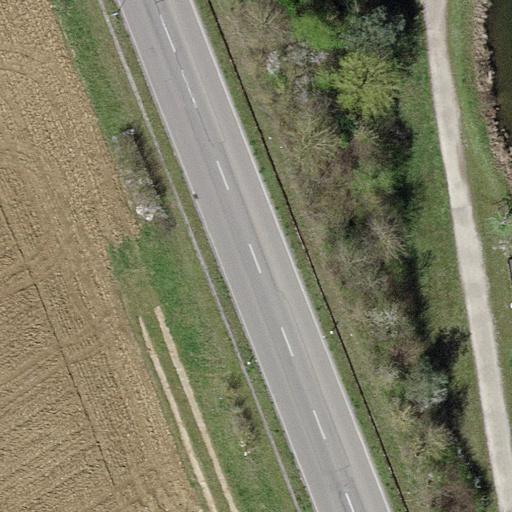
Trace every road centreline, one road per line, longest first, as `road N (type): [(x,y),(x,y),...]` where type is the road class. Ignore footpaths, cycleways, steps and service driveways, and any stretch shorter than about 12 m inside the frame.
road 1 (secondary): [(353,511),(154,0)]
road 2 (track): [(221,511),(144,318)]
